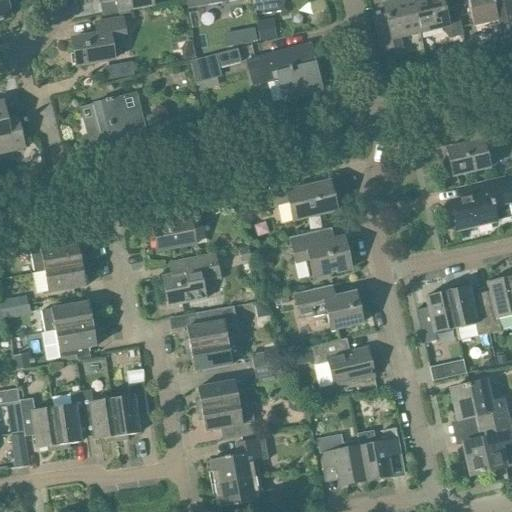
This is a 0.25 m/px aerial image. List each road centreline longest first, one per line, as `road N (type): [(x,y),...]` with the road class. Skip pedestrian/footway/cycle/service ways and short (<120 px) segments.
road 1 (residential): [(0,488),(180,469),(157,351),(130,318),(108,212),(65,198),(17,52)]
road 2 (residential): [(351,0),(381,131),(364,195),(382,277)]
road 3 (residential): [(382,277),(433,494)]
road 4 (residential): [(511,245),(382,277)]
